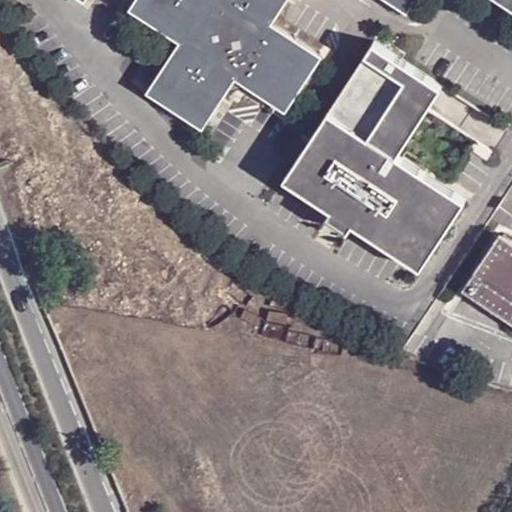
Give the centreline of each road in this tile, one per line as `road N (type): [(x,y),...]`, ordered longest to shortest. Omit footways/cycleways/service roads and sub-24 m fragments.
road 1 (primary): [(511,510),(38,398)]
road 2 (tertiary): [(103,511),(0,247)]
road 3 (unknown): [(242,213),(387,19)]
road 4 (tertiary): [(0,366),(56,511)]
